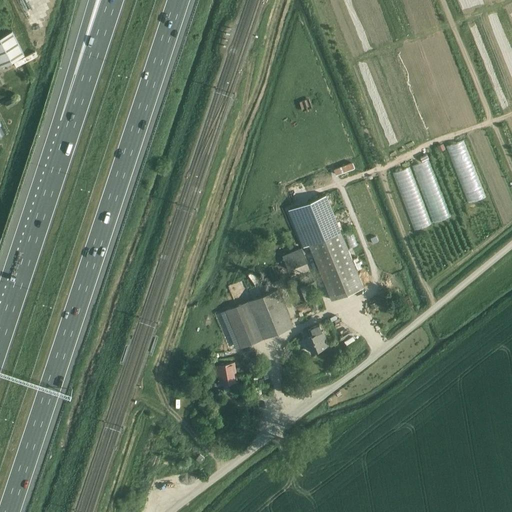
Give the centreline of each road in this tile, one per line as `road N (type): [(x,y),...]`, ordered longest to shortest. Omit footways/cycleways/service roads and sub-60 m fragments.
road 1 (motorway): [(8,511),(177,0)]
road 2 (track): [(227,469),(169,410),(157,375),(281,0)]
road 3 (unclassified): [(170,511),(511,244)]
road 4 (motorway): [(70,124),(0,339)]
road 5 (motorway): [(112,0),(70,124)]
road 6 (motorway): [(94,0),(70,124)]
